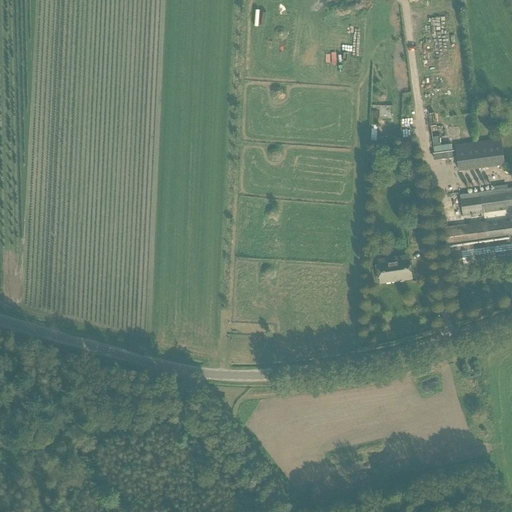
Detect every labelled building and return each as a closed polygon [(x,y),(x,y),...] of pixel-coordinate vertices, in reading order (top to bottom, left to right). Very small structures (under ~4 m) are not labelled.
[(485,131),(491,130),(489,110),(483,111),(485,131)] [(436,127),(434,112),(428,113),(430,127),(436,127)] [(501,139),(454,145),(458,172),(504,166),(501,139)] [(454,158),(453,152),(452,145),(435,147),(436,154),(434,154),(435,161),(454,158)] [(486,221),(444,227),(449,270),(511,260),(511,187),(459,195),(462,216),(508,210),(509,220),(487,224),(486,221)] [(409,262),(378,266),(380,284),(412,279),(409,262)]
